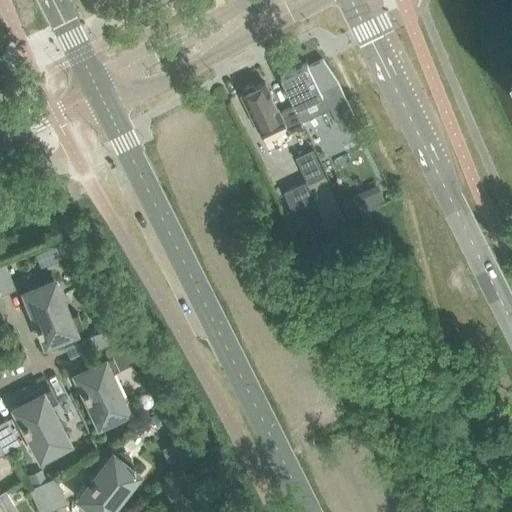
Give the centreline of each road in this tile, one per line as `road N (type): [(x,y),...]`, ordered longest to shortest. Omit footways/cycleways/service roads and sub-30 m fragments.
road 1 (secondary): [(106,105),(305,511)]
road 2 (secondary): [(511,320),(352,0)]
road 3 (tertiary): [(106,105),(326,0)]
road 4 (tertiary): [(231,0),(93,80)]
